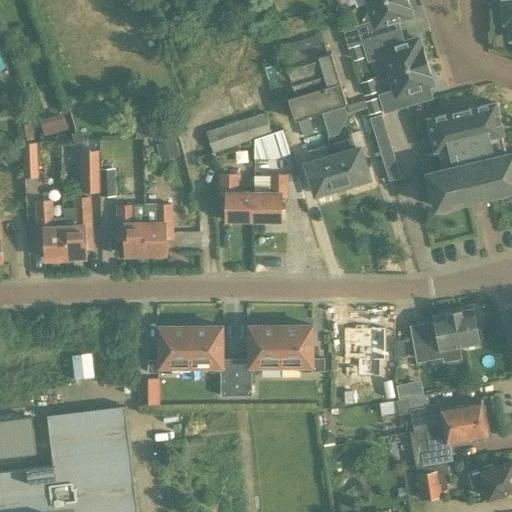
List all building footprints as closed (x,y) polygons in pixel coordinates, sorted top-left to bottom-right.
[(358,28),(363,45),(400,33),(397,23),(413,18),(407,0),(386,0),(368,6),(373,23),(358,28)] [(511,1),(504,2),(504,6),(499,6),(501,21),(505,20),(506,23),(510,23),(511,40),(511,39),(511,1)] [(384,57),(389,74),(427,63),(420,39),(403,44),(400,33),(363,45),(369,62),(384,57)] [(295,121),(347,104),(331,55),(327,56),(323,44),(283,56),(287,68),(278,72),(285,93),(294,90),(296,96),(288,99),(295,121)] [(427,63),(389,74),(395,92),(380,97),(385,114),(414,104),(411,94),(434,86),(427,63)] [(361,82),(364,94),(392,88),(389,75),(361,82)] [(437,209),(511,190),(511,154),(506,156),(501,136),(503,136),(496,104),(470,110),(471,117),(455,121),(454,114),(428,120),(435,152),(437,152),(442,171),(429,175),(434,197),(437,209)] [(64,112),(41,120),(46,134),(69,126),(64,112)] [(213,152),(271,133),(264,112),(206,132),(213,152)] [(370,120),(390,182),(401,179),(381,116),(370,120)] [(288,154),(281,130),(254,139),(254,158),(273,159),(288,154)] [(343,187),(369,179),(360,149),(353,151),(350,140),(335,145),(338,155),(334,157),(343,187)] [(24,177),(37,176),(36,143),(22,144),(24,177)] [(315,196),(343,187),(334,157),(328,158),(325,148),(310,153),(313,163),(306,165),(315,196)] [(91,167),(81,167),(81,191),(99,191),(99,151),(91,151),(91,167)] [(101,196),(114,194),(114,170),(99,170),(101,196)] [(227,221),(254,222),(255,194),(237,193),(238,175),(222,175),(221,198),(227,198),(227,221)] [(271,194),(255,194),(254,222),(282,222),(282,198),(288,199),(288,176),(271,176),(271,194)] [(87,256),(87,248),(93,248),(90,197),(74,198),(74,207),(64,208),(66,258),(87,256)] [(66,258),(64,208),(63,208),(63,216),(53,217),(52,199),(35,200),(38,250),(45,250),(45,259),(66,258)] [(118,241),(124,240),(124,255),(145,255),(144,205),(118,206),(118,241)] [(144,205),(145,255),(167,254),(167,239),(172,239),(172,205),(157,205),(144,205)] [(480,330),(477,328),(474,310),(435,317),(436,323),(411,327),(417,355),(442,351),(444,361),(460,358),(459,348),(480,344),(479,340),(481,338),(480,330)] [(263,366),(282,366),(281,322),(272,323),(262,326),(250,326),(250,360),(238,360),(239,372),(240,372),(240,396),(252,396),(252,373),(263,372),(263,366)] [(313,326),(301,326),(291,323),(281,322),(282,366),(301,366),(301,372),(325,372),(325,359),(313,359),(313,326)] [(172,373),(172,367),(191,367),(191,323),(181,324),(172,327),(160,327),(160,360),(148,360),(148,373),(172,373)] [(201,324),(191,323),(191,367),(211,367),(211,373),(221,373),(221,396),(234,396),(234,373),(235,373),(235,360),(223,360),(222,327),(210,327),(201,324)] [(343,327),(343,360),(357,360),(357,377),(380,377),(380,360),(385,360),(385,327),(368,327),(368,324),(348,324),(348,327),(343,327)] [(150,403),(161,403),(160,377),(148,378),(150,403)] [(401,400),(398,383),(380,386),(383,403),(401,400)] [(481,402),(442,409),(441,403),(410,408),(414,430),(425,428),(425,429),(487,418),(484,403),(481,403),(481,402)] [(0,511),(137,511),(125,406),(47,416),(53,466),(0,472),(0,511)] [(31,417),(0,420),(0,457),(35,453),(31,417)] [(487,435),(490,435),(487,418),(425,429),(429,450),(419,452),(422,464),(450,459),(448,444),(487,437),(487,435)] [(420,499),(442,496),(440,483),(449,482),(445,462),(415,467),(420,499)] [(511,462),(491,469),(490,466),(467,474),(471,488),(483,484),(489,499),(511,490),(511,462)]
